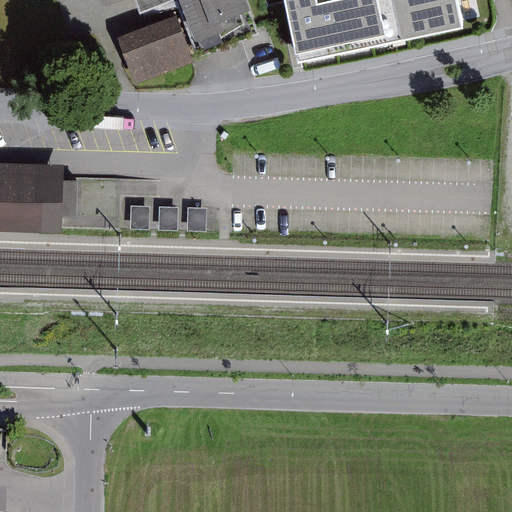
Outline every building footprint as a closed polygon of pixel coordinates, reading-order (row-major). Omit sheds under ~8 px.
[(134,0),(141,15),(179,0),(134,0)] [(245,0),(179,0),(202,56),(259,34),(245,0)] [(317,0),(285,0),(299,63),(464,28),(457,0),(327,0),(318,2),(317,0)] [(178,16),(118,39),(136,86),(195,63),(178,16)] [(0,228),(40,229),(62,230),(64,161),(0,159),(0,228)] [(208,224),(209,201),(130,199),(129,221),(208,224)]
